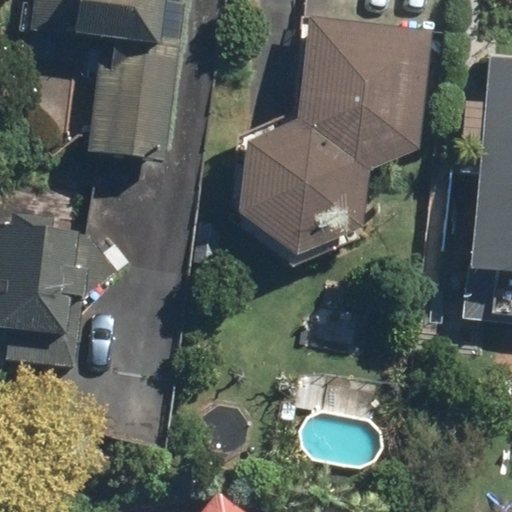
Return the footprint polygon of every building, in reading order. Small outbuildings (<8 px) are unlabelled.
[(159,0),(31,0),(28,34),(93,40),(82,156),(158,164),(170,51),(154,49),(159,0)] [(426,32),(303,19),(291,125),(242,147),(234,220),(289,263),(358,234),(365,174),(412,156),(426,32)] [(511,59),(482,56),(457,322),(511,327),(511,59)] [(76,237),(0,229),(0,331),(6,332),(3,368),(74,374),(80,302),(114,272),(76,237)] [(235,511),(211,493),(196,511),(235,511)]
